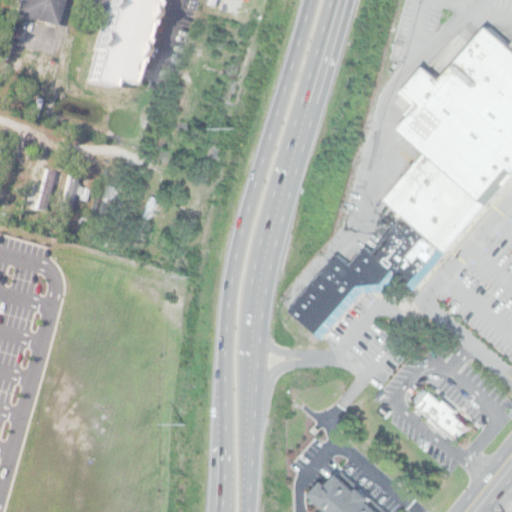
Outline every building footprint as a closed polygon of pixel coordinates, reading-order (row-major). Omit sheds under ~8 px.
[(12,0),(9,13),(51,25),(58,0),(12,0)] [(100,0),(143,0),(120,78),(104,74),(100,83),(78,77),(100,0)] [(351,35),(358,9),(324,0),(304,0),(299,21),(351,35)] [(399,128),(420,103),(403,89),(423,67),(439,80),(485,26),(508,45),(511,48),(511,174),(487,204),(426,152),(399,128)] [(287,68),(318,77),(321,65),(290,57),(287,68)] [(237,80),(193,70),(186,96),(220,104),(222,96),(233,99),(237,80)] [(203,161),(217,166),(222,150),(208,145),(203,161)] [(385,199),(404,215),(446,251),(487,204),(426,152),(385,199)] [(0,174),(0,187),(0,188),(12,166),(7,163),(0,174)] [(43,167),(52,170),(43,209),(33,206),(43,167)] [(66,177),(76,179),(70,210),(59,208),(66,177)] [(109,182),(118,186),(103,220),(94,216),(109,182)] [(152,195),(159,200),(143,226),(136,221),(152,195)] [(446,251),(415,288),(372,252),(404,215),(446,251)] [(415,288),(362,292),(349,264),(365,246),(372,252),(415,288)] [(349,264),(337,254),(288,310),(322,338),(362,292),(349,264)] [(0,377),(54,422),(90,379),(18,319),(0,341),(0,377)] [(430,390),(417,404),(431,416),(429,418),(440,428),(441,426),(455,438),(463,429),(465,431),(470,425),(455,411),(457,409),(444,397),(441,400),(430,390)] [(96,511),(253,511),(236,498),(231,504),(155,441),(96,511)] [(321,478),(309,492),(311,494),(310,495),(329,511),(387,511),(357,485),(355,488),(335,471),(328,479),(326,482),(321,478)]
